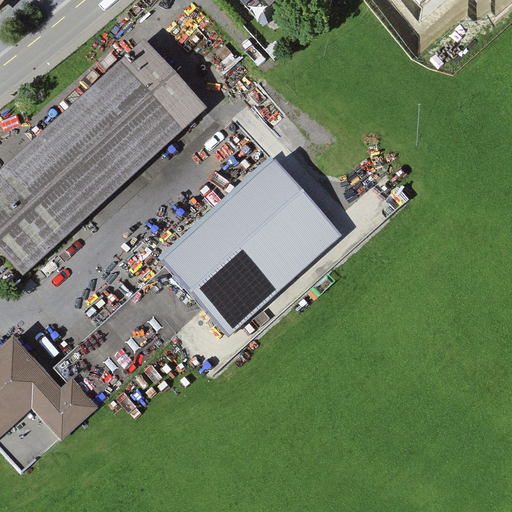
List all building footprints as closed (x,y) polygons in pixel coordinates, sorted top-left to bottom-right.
[(0,0),(0,16),(12,0),(0,0)] [(285,0),(233,0),(245,13),(259,0),(271,13),(285,0)] [(206,113),(145,46),(0,176),(0,257),(21,280),(206,113)] [(277,155),(161,253),(229,334),(345,235),(277,155)] [(205,317),(166,273),(55,374),(67,388),(59,395),(13,345),(0,356),(0,455),(24,482),(205,317)]
